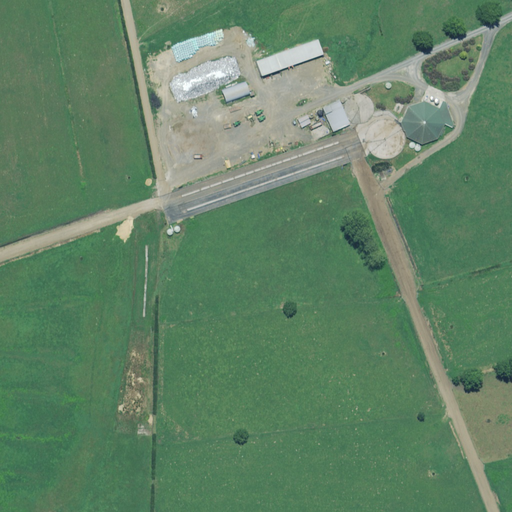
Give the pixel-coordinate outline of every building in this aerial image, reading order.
[(323,55),(318,40),(256,62),(261,76),(323,55)] [(250,94),(246,83),(222,92),(226,103),(250,94)] [(444,100),(439,108),(426,101),(409,106),(401,122),(406,138),(422,145),(439,139),(446,125),(453,128),(455,124),(447,103),(444,100)] [(340,101),(323,109),(316,112),(319,117),(325,114),(333,132),(350,125),(340,101)] [(311,123),(307,115),(298,120),(302,128),(311,123)]
